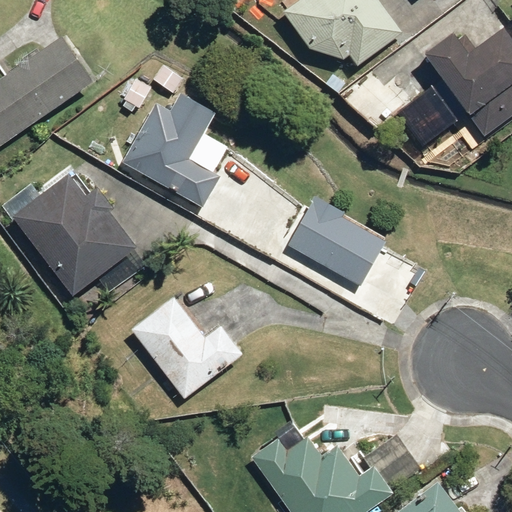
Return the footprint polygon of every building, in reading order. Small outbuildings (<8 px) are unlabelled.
[(305,0),(284,13),(310,54),(346,61),(354,71),(402,35),(375,0),(305,0)] [(451,38),(424,57),(443,80),(396,114),(423,151),(467,119),(481,139),(511,116),(511,42),(504,31),(477,50),(468,38),(456,46),(451,38)] [(0,148),(93,85),(62,39),(0,80),(0,148)] [(185,80),(159,67),(150,83),(177,96),(185,80)] [(151,87),(134,78),(121,101),(138,110),(151,87)] [(170,113),(155,105),(120,166),(201,212),(223,174),(213,168),(224,148),(204,136),(215,117),(179,97),(170,113)] [(29,184),(0,206),(71,295),(131,248),(101,210),(106,206),(94,190),(87,196),(69,173),(39,197),(29,184)] [(291,219),(270,252),(334,293),(352,265),(360,271),(374,249),(310,209),(300,224),(291,219)] [(170,299),(129,331),(183,401),(239,357),(214,326),(200,337),(170,299)] [(299,407),(303,423),(332,414),(328,399),(299,407)] [(278,438),(250,459),(289,511),(360,511),(418,469),(393,435),(363,458),(353,444),(342,452),(336,444),(318,458),(304,439),(288,451),(278,438)] [(461,511),(437,481),(397,511),(461,511)]
